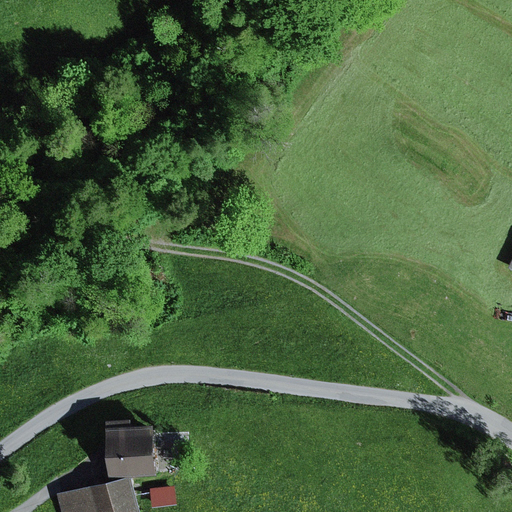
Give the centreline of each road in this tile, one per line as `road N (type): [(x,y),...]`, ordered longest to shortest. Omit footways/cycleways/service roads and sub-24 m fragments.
road 1 (residential): [(511,434),(462,409),(418,401),(157,374),(44,419),(0,454)]
road 2 (track): [(462,409),(456,390),(284,271),(0,207)]
